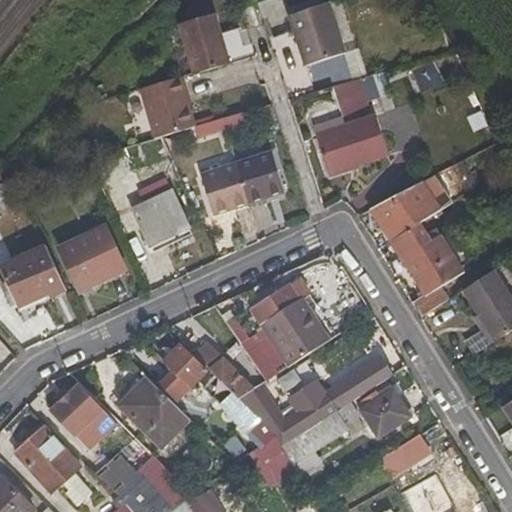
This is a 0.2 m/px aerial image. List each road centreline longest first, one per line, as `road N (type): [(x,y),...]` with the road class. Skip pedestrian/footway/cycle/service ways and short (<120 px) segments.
road 1 (residential): [(0,407),(56,359),(340,228)]
road 2 (residential): [(340,228),(511,509)]
road 3 (residential): [(340,228),(287,103)]
